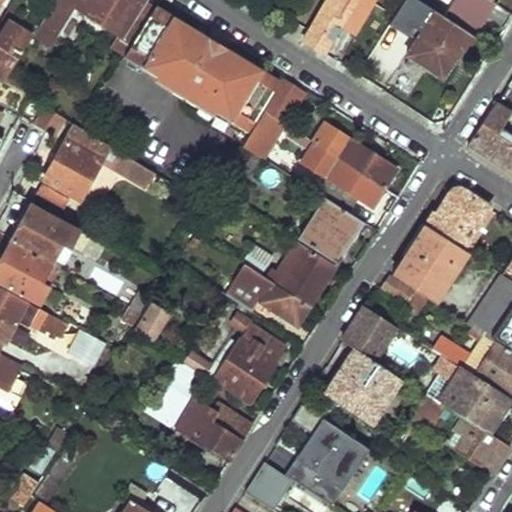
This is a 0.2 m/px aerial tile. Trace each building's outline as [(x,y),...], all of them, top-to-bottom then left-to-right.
[(144,0),(143,0),(60,0),(36,39),(51,49),(76,9),(120,38),(144,0)] [(154,6),(144,0),(120,38),(111,51),(123,58),(154,6)] [(360,0),(371,7),(375,0),(325,0),(302,39),(324,53),(356,0),(360,0)] [(417,0),(405,0),(403,4),(424,19),(431,9),(417,0)] [(154,6),(123,58),(142,70),(175,20),(154,6)] [(436,12),(408,56),(445,81),(464,51),(466,52),(476,39),(436,12)] [(175,20),(142,70),(248,135),(278,84),(175,20)] [(0,84),(1,85),(2,84),(10,71),(32,37),(7,21),(0,31),(0,84)] [(33,85),(10,71),(2,84),(25,98),(33,85)] [(285,80),(265,114),(279,123),(300,90),(285,80)] [(495,101),(467,145),(511,174),(511,133),(502,127),(511,112),(495,101)] [(41,107),(32,123),(44,130),(53,136),(62,120),(41,107)] [(265,114),(245,149),(261,159),(265,162),(285,128),(279,123),(265,114)] [(324,126),(312,145),(314,146),(383,190),(395,172),(324,126)] [(75,127),(42,180),(76,200),(108,147),(75,127)] [(383,190),(314,146),(303,164),(338,185),(327,202),(349,216),(359,200),(372,209),(383,190)] [(245,149),(234,167),(250,177),(261,159),(245,149)] [(117,153),(109,167),(144,188),(152,174),(117,153)] [(39,186),(29,204),(53,217),(63,199),(39,186)] [(433,215),(425,228),(460,250),(486,209),(458,190),(457,191),(453,194),(448,198),(436,216),(433,215)] [(227,198),(219,192),(212,203),(206,213),(212,216),(217,208),(219,209),(227,198)] [(324,200),(298,241),(337,265),(362,225),(349,216),(327,202),(324,200)] [(29,204),(9,241),(55,265),(75,230),(53,217),(29,204)] [(425,228),(394,277),(416,292),(428,300),(435,304),(467,254),(460,250),(425,228)] [(9,241),(0,256),(0,283),(35,303),(40,293),(34,290),(42,275),(48,278),(55,265),(9,241)] [(243,262),(264,273),(272,257),(252,246),(243,262)] [(270,273),(265,281),(308,310),(334,270),(302,250),(291,267),(285,264),(276,277),(270,273)] [(265,281),(244,267),(234,282),(262,300),(260,303),(297,327),(308,310),(265,281)] [(34,290),(40,293),(48,278),(42,275),(34,290)] [(469,326),(472,328),(491,341),(511,305),(511,282),(500,275),(469,326)] [(394,277),(392,276),(382,292),(406,306),(416,292),(394,277)] [(61,324),(0,291),(0,341),(12,319),(25,326),(26,323),(41,331),(44,329),(56,336),(61,324)] [(149,297),(139,291),(132,304),(142,309),(149,297)] [(416,292),(406,306),(419,314),(428,300),(416,292)] [(511,305),(491,341),(511,354),(511,305)] [(152,307),(135,333),(152,344),(168,318),(152,307)] [(353,349),(373,361),(395,327),(363,307),(341,341),(353,349)] [(244,334),(213,382),(248,405),(285,349),(238,319),(233,326),(244,334)] [(467,336),(491,352),(482,366),(442,339),(434,351),(437,353),(507,399),(511,390),(511,354),(491,341),(472,328),(467,336)] [(99,344),(74,331),(62,354),(87,366),(99,344)] [(353,349),(326,391),(371,421),(398,378),(373,361),(353,349)] [(0,353),(0,387),(7,391),(14,378),(21,365),(0,353)] [(507,399),(437,353),(434,359),(449,369),(447,372),(450,374),(443,385),(433,378),(423,394),(442,406),(458,416),(485,434),(507,399)] [(208,370),(189,357),(185,364),(204,376),(208,370)] [(191,372),(178,363),(170,375),(188,387),(196,374),(191,372)] [(188,387),(170,375),(144,414),(174,433),(194,401),(199,394),(188,387)] [(26,384),(14,378),(7,391),(0,387),(0,401),(13,408),(26,384)] [(423,394),(407,420),(425,432),(442,406),(423,394)] [(211,411),(194,401),(174,433),(226,466),(227,467),(252,428),(215,405),(211,411)] [(367,448),(300,405),(289,420),(310,433),(282,475),(291,481),(329,506),(367,448)] [(458,416),(440,444),(489,475),(507,448),(485,434),(458,416)] [(91,444),(78,436),(64,459),(76,467),(91,444)] [(76,467),(64,459),(40,498),(53,506),(76,467)] [(263,462),(242,493),(271,511),(291,481),(282,475),(263,462)] [(51,511),(38,503),(33,511),(51,511)] [(127,511),(145,511),(133,503),(127,511)]
